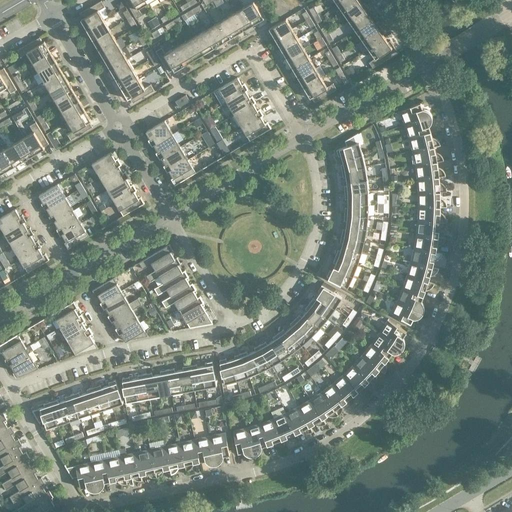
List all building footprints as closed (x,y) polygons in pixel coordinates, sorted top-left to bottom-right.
[(105,6),(101,0),(79,13),(82,17),(82,18),(81,19),(85,27),(87,30),(104,19),(99,10),(105,6)] [(148,3),(146,0),(125,0),(136,18),(142,15),(139,8),(148,3)] [(339,0),(336,2),(342,12),(359,0),(358,0),(339,0)] [(361,3),(359,0),(342,12),(349,21),(368,8),(364,2),(361,4),(361,3)] [(121,1),(116,4),(119,9),(124,6),(121,1)] [(254,1),(243,7),(254,24),(261,20),(264,18),(263,16),(254,1)] [(190,7),(187,2),(180,6),(183,11),(190,7)] [(201,10),(199,5),(191,9),(194,14),(201,10)] [(313,6),(309,9),(313,16),(317,13),(313,6)] [(254,24),(243,7),(234,13),(243,28),(244,30),(247,28),(254,24)] [(372,14),(368,8),(349,21),(356,30),(372,19),(370,16),(370,15),(372,14)] [(132,16),(127,9),(123,12),(127,19),(132,16)] [(175,9),(168,14),(170,18),(177,14),(175,9)] [(194,14),(191,9),(184,13),(187,18),(194,14)] [(310,18),(306,10),(301,13),(306,20),(310,18)] [(243,28),(234,13),(224,19),(234,36),(244,30),(243,28)] [(322,20),(317,13),(313,16),(317,23),(322,20)] [(170,18),(168,14),(160,18),(163,22),(170,18)] [(136,23),(132,16),(127,19),(131,26),(136,23)] [(182,21),(179,17),(172,21),(175,25),(182,21)] [(292,28),(286,18),(271,27),(269,28),(271,31),(275,39),(292,28)] [(314,25),(310,18),(306,20),(310,27),(314,25)] [(110,29),(104,19),(87,30),(88,32),(93,39),(110,29)] [(234,36),(224,19),(214,24),(224,42),(234,36)] [(374,22),(372,19),(356,30),(362,40),(381,27),(377,21),(374,22)] [(175,25),(172,21),(165,25),(167,30),(175,25)] [(224,42),(214,24),(204,30),(214,48),(224,42)] [(325,26),(320,28),(324,36),(329,33),(325,26)] [(385,32),(381,27),(362,40),(369,49),(385,38),(383,35),(383,34),(385,32)] [(298,38),(292,28),(275,39),(279,46),(281,48),(283,47),(298,38)] [(116,39),(110,29),(93,39),(97,46),(98,49),(116,39)] [(143,36),(139,29),(134,32),(139,39),(143,36)] [(157,30),(151,33),(154,38),(160,35),(157,30)] [(214,48),(204,30),(194,36),(204,53),(207,52),(214,48)] [(322,37),(318,30),(313,33),(317,40),(322,37)] [(333,40),(329,33),(324,36),(329,43),(333,40)] [(147,43),(143,36),(139,39),(143,46),(147,43)] [(204,53),(194,36),(184,42),(194,59),(202,55),(204,53)] [(42,41),(39,37),(18,50),(21,56),(28,52),(33,61),(50,51),(48,48),(44,41),(42,42),(42,41)] [(326,44),(322,37),(317,40),(321,47),(326,44)] [(304,48),(298,38),(283,47),(281,48),(282,51),(287,58),(304,48)] [(387,40),(385,38),(369,49),(375,58),(369,62),(373,68),(399,52),(397,49),(390,39),(387,41),(387,40)] [(121,49),(116,39),(98,49),(100,52),(104,59),(121,49)] [(194,59),(184,42),(174,48),(185,65),(188,63),(194,59)] [(336,45),(332,48),(336,55),(341,52),(336,45)] [(162,47),(155,51),(168,72),(173,70),(173,69),(174,71),(182,67),(185,65),(174,48),(165,53),(162,47)] [(310,58),(304,48),(287,58),(291,65),(292,68),(294,67),(310,58)] [(127,59),(121,49),(104,59),(108,66),(110,69),(127,59)] [(155,56),(151,49),(146,51),(150,58),(155,56)] [(334,57),(329,50),(325,52),(329,60),(334,57)] [(52,54),(50,51),(33,61),(39,71),(56,61),(52,54)] [(345,60),(341,52),(336,55),(340,62),(345,60)] [(159,63),(155,56),(150,58),(155,66),(159,63)] [(338,64),(334,57),(329,60),(333,67),(338,64)] [(315,68),(310,58),(294,67),(292,68),(294,71),(298,78),(315,68)] [(133,69),(127,59),(110,69),(112,71),(116,79),(133,69)] [(60,68),(56,61),(39,71),(45,81),(62,71),(60,68)] [(15,63),(7,67),(11,74),(19,70),(15,63)] [(0,90),(7,87),(10,93),(17,89),(4,67),(2,68),(0,69),(0,90)] [(321,77),(315,68),(298,78),(302,85),(304,88),(306,86),(321,77)] [(139,78),(133,69),(116,79),(120,86),(122,89),(139,78)] [(63,73),(62,71),(45,81),(50,91),(68,81),(63,73)] [(17,74),(13,77),(17,84),(22,81),(17,74)] [(344,75),(341,78),(345,84),(349,82),(344,75)] [(238,77),(219,88),(214,91),(222,104),(227,101),(246,90),(246,91),(248,89),(246,86),(244,83),(242,84),(241,83),(238,77)] [(327,87),(321,77),(306,86),(304,88),(306,91),(310,98),(312,97),(314,101),(315,102),(337,89),(333,83),(327,87)] [(144,88),(139,78),(122,89),(123,91),(128,99),(130,98),(131,100),(133,103),(154,90),(151,84),(144,88)] [(26,89),(22,81),(17,84),(21,91),(26,89)] [(72,88),(68,81),(50,91),(56,101),(74,91),(72,88)] [(246,90),(227,101),(234,114),(253,103),(253,104),(256,102),(254,99),(252,96),(250,97),(249,96),(246,91),(246,90)] [(75,93),(74,91),(56,101),(62,111),(79,100),(75,93)] [(29,94),(25,97),(29,104),(33,101),(29,94)] [(190,100),(186,94),(175,101),(179,107),(190,100)] [(84,108),(79,100),(62,111),(68,120),(85,110),(84,108)] [(38,108),(33,101),(29,104),(33,111),(38,108)] [(400,111),(405,124),(432,115),(431,114),(431,113),(430,112),(429,111),(428,110),(427,109),(426,108),(424,108),(423,108),(421,105),(420,102),(400,111)] [(253,103),(234,114),(242,127),(261,116),(263,115),(261,111),(260,108),(257,110),(256,109),(253,104),(253,103)] [(192,106),(187,109),(190,114),(195,111),(192,106)] [(87,112),(85,110),(68,120),(73,130),(67,133),(71,140),(93,127),(91,124),(90,122),(91,121),(87,112)] [(19,112),(12,115),(15,120),(22,116),(19,112)] [(41,114),(36,116),(40,124),(45,121),(41,114)] [(432,116),(432,115),(405,124),(409,137),(431,131),(430,128),(429,126),(429,125),(430,124),(431,123),(431,122),(432,122),(432,121),(432,119),(432,117),(432,116)] [(261,116),(242,127),(250,141),(271,128),(269,125),(267,121),(265,123),(264,121),(261,116)] [(12,122),(9,117),(2,122),(4,126),(12,122)] [(200,117),(193,121),(196,126),(203,122),(200,117)] [(205,121),(210,129),(217,124),(214,119),(209,119),(205,121)] [(173,133),(165,120),(146,131),(150,137),(150,138),(148,140),(150,143),(152,146),(154,145),(154,144),(173,133)] [(49,143),(36,121),(30,125),(33,131),(24,137),(33,152),(34,154),(37,153),(45,148),(44,146),(46,145),(49,143)] [(49,128),(45,121),(40,124),(45,131),(49,128)] [(207,130),(202,133),(205,138),(210,135),(207,130)] [(51,131),(46,133),(50,141),(55,138),(51,131)] [(431,134),(431,131),(409,137),(412,151),(434,146),(440,145),(440,144),(440,143),(440,142),(439,142),(438,141),(438,139),(436,139),(436,138),(435,138),(433,137),(432,137),(431,134)] [(181,146),(173,133),(154,144),(154,145),(157,150),(158,151),(156,153),(157,156),(159,159),(162,158),(162,157),(181,146)] [(215,136),(218,142),(223,138),(220,133),(215,136)] [(358,133),(345,140),(345,141),(347,146),(336,149),(338,156),(341,155),(341,156),(342,159),(363,154),(359,142),(356,143),(354,136),(358,133)] [(33,152),(24,137),(14,143),(24,160),(32,156),(34,154),(33,152)] [(24,160),(14,143),(4,149),(14,164),(15,166),(18,164),(24,160)] [(188,159),(181,146),(162,157),(162,158),(165,163),(166,164),(163,166),(167,172),(169,171),(169,170),(188,159)] [(222,150),(225,154),(230,151),(227,146),(222,150)] [(434,146),(412,151),(415,164),(437,161),(443,160),(443,159),(443,158),(442,157),(442,156),(441,155),(440,154),(439,153),(437,152),(435,152),(435,149),(434,146)] [(14,164),(4,149),(0,151),(0,163),(5,172),(12,167),(15,166),(14,164)] [(220,150),(215,153),(218,158),(223,155),(220,150)] [(114,158),(111,152),(92,163),(100,176),(119,165),(119,166),(121,164),(120,161),(118,158),(115,159),(114,158)] [(365,166),(363,154),(342,159),(343,162),(343,163),(341,164),(342,171),(365,166)] [(196,172),(188,159),(169,170),(169,171),(172,176),(173,177),(171,178),(173,182),(175,185),(196,172)] [(437,161),(415,164),(417,178),(439,176),(445,176),(445,174),(445,173),(445,172),(444,171),(443,170),(443,169),(442,168),(441,168),(439,167),(438,167),(438,164),(437,161)] [(119,165),(100,176),(108,189),(127,178),(127,179),(129,177),(127,174),(125,171),(123,172),(122,171),(119,166),(119,165)] [(367,178),(365,166),(342,171),(343,177),(346,177),(346,178),(347,181),(367,178)] [(439,176),(417,178),(418,192),(440,191),(447,191),(447,190),(446,189),(446,188),(446,187),(445,186),(445,185),(444,184),(443,183),(442,182),(441,182),(440,182),(440,179),(439,176)] [(127,178),(108,189),(115,202),(134,191),(137,190),(135,186),(133,184),(131,185),(130,184),(127,179),(127,178)] [(369,191),(367,178),(347,181),(347,184),(347,185),(344,185),(345,192),(369,191)] [(80,181),(75,184),(78,189),(83,186),(80,181)] [(66,197),(58,183),(39,195),(43,201),(43,202),(41,203),(43,206),(45,210),(47,208),(66,197)] [(83,186),(78,189),(81,195),(86,192),(83,186)] [(134,191),(115,202),(123,216),(144,203),(142,200),(141,196),(138,198),(137,197),(134,191)] [(369,203),(369,191),(345,192),(345,199),(348,199),(348,200),(348,203),(369,203)] [(440,191),(418,192),(418,206),(441,206),(441,207),(447,207),(447,206),(447,205),(447,204),(446,204),(446,202),(445,201),(445,200),(444,199),(443,198),(442,197),(441,197),(440,194),(440,191)] [(74,210),(66,197),(47,208),(50,213),(51,215),(49,216),(50,219),(53,223),(55,221),(74,210)] [(369,203),(348,203),(348,206),(348,207),(345,207),(344,214),(368,215),(369,203)] [(441,206),(418,206),(418,220),(446,222),(446,220),(446,219),(446,218),(445,217),(445,216),(444,215),(443,214),(442,213),(441,212),(441,209),(441,207),(441,206)] [(19,215),(16,208),(0,217),(0,225),(4,233),(23,222),(24,222),(26,221),(24,218),(22,214),(20,216),(19,215)] [(81,222),(74,210),(55,221),(58,226),(59,228),(56,229),(58,232),(60,236),(63,234),(62,234),(81,222)] [(368,215),(344,214),(344,220),(347,221),(346,222),(346,225),(367,228),(368,215)] [(446,222),(418,220),(416,234),(439,236),(439,233),(439,231),(441,230),(442,229),(443,228),(444,228),(444,227),(445,226),(445,225),(446,224),(446,223),(446,222)] [(23,222),(4,233),(12,246),(31,235),(34,234),(31,229),(30,227),(28,229),(27,227),(24,222),(23,222)] [(89,236),(81,222),(62,234),(63,234),(66,239),(66,240),(64,242),(66,245),(68,248),(89,236)] [(367,228),(346,225),(346,228),(345,229),(343,228),(341,235),(365,240),(367,228)] [(439,236),(416,234),(414,247),(436,251),(437,248),(437,246),(438,245),(440,245),(441,244),(442,243),(443,242),(443,241),(444,240),(444,239),(444,238),(445,237),(439,236)] [(31,235),(12,246),(20,259),(39,248),(41,247),(37,240),(35,242),(34,240),(31,235)] [(365,240),(341,235),(340,241),(342,242),(342,243),(341,246),(362,252),(365,240)] [(152,263),(156,270),(175,259),(175,258),(171,253),(171,252),(173,251),(171,247),(169,244),(139,262),(143,269),(152,263)] [(362,252),(341,246),(341,249),(340,250),(338,249),(335,256),(358,264),(362,252)] [(436,251),(414,247),(411,261),(433,266),(434,263),(434,261),(435,260),(437,260),(438,259),(439,258),(440,257),(441,255),(442,254),(442,253),(442,252),(436,251)] [(42,253),(39,248),(20,259),(28,272),(49,260),(47,256),(45,253),(43,254),(42,253)] [(358,264),(335,256),(333,262),(336,263),(335,264),(334,267),(353,275),(358,264)] [(177,257),(175,258),(175,259),(156,270),(147,275),(150,282),(159,276),(163,283),(182,272),(182,271),(179,266),(178,265),(181,264),(179,260),(177,257)] [(433,266),(411,261),(407,274),(429,281),(430,278),(430,275),(432,275),(433,274),(435,274),(436,273),(437,272),(437,271),(438,270),(438,269),(439,268),(439,267),(433,266)] [(353,275),(334,267),(333,270),(332,270),(330,269),(326,276),(348,287),(353,275)] [(185,270),(182,271),(182,272),(163,283),(154,288),(158,294),(167,289),(171,295),(171,296),(190,285),(190,284),(187,279),(186,278),(188,276),(186,273),(185,270)] [(371,273),(367,281),(372,283),(375,275),(371,273)] [(429,281),(407,274),(403,287),(424,295),(425,293),(426,290),(427,290),(428,289),(430,289),(431,288),(432,287),(433,286),(433,285),(434,285),(434,284),(434,283),(435,282),(429,281)] [(122,290),(114,277),(92,290),(94,293),(96,296),(99,295),(99,296),(102,301),(103,302),(122,290)] [(372,283),(367,281),(364,290),(368,292),(372,283)] [(322,284),(321,285),(334,292),(336,289),(323,282),(322,284)] [(192,283),(190,284),(190,285),(171,296),(171,295),(162,301),(166,307),(175,302),(179,309),(198,298),(198,297),(194,292),(194,291),(196,289),(194,286),(192,283)] [(320,293),(318,296),(335,308),(342,297),(334,292),(321,285),(318,291),(320,292),(320,293)] [(424,295),(403,287),(397,300),(423,312),(424,311),(424,310),(424,309),(424,307),(424,306),(424,305),(423,303),(422,302),(422,301),(421,301),(422,298),(424,295)] [(129,303),(122,290),(103,302),(102,301),(100,303),(102,306),(104,309),(106,308),(107,309),(110,314),(110,315),(129,303)] [(200,296),(198,297),(198,298),(179,309),(190,327),(213,323),(202,305),(201,304),(204,302),(202,300),(200,296)] [(335,308),(318,296),(316,298),(315,299),(313,298),(309,303),(328,318),(335,308)] [(142,304),(138,297),(129,303),(110,315),(110,314),(108,315),(110,319),(112,322),(114,321),(115,322),(118,327),(137,316),(133,309),(142,304)] [(423,312),(397,300),(391,313),(392,313),(410,323),(411,323),(412,320),(414,318),(415,318),(417,317),(418,317),(419,316),(420,316),(421,315),(422,315),(422,313),(423,313),(423,312)] [(75,304),(73,301),(52,314),(60,327),(79,316),(79,315),(76,310),(75,309),(77,307),(75,304)] [(328,318),(309,303),(305,308),(307,310),(306,311),(304,313),(320,327),(328,318)] [(157,312),(155,307),(149,310),(152,315),(157,312)] [(353,309),(348,316),(352,319),(357,312),(353,309)] [(362,312),(359,317),(363,320),(367,315),(362,312)] [(320,327),(304,313),(302,315),(301,316),(299,314),(294,319),(311,336),(320,327)] [(410,324),(410,323),(392,313),(391,315),(409,325),(410,324)] [(81,314),(79,315),(79,316),(60,327),(68,340),(87,328),(86,328),(83,323),(83,322),(85,320),(83,317),(81,314)] [(148,336),(137,316),(118,327),(115,328),(117,332),(119,335),(121,334),(122,335),(126,341),(148,336)] [(352,319),(348,316),(343,324),(346,327),(352,319)] [(358,317),(351,326),(356,330),(363,321),(358,317)] [(311,336),(294,319),(290,323),(291,326),(288,328),(302,344),(311,336)] [(387,320),(379,332),(403,348),(404,347),(404,346),(405,345),(405,344),(405,343),(405,342),(405,341),(405,340),(404,339),(404,338),(403,337),(405,334),(406,331),(387,320)] [(89,327),(86,328),(87,328),(68,340),(76,354),(98,348),(91,336),(90,335),(93,333),(91,330),(89,327)] [(302,344),(288,328),(286,330),(285,331),(283,329),(278,333),(292,352),(302,344)] [(337,331),(331,337),(335,341),(341,334),(337,331)] [(347,332),(344,336),(349,341),(353,336),(347,332)] [(403,348),(379,332),(371,343),(389,357),(391,354),(393,352),(394,352),(396,352),(397,352),(399,352),(400,351),(401,350),(402,349),(403,348)] [(292,352),(278,333),(273,337),(274,339),(273,339),(271,341),(282,359),(292,352)] [(5,359),(5,360),(26,347),(18,334),(0,344),(0,351),(1,353),(3,351),(4,352),(7,358),(5,359)] [(50,345),(44,337),(39,340),(44,348),(50,345)] [(335,341),(331,337),(325,344),(328,347),(335,341)] [(266,341),(260,344),(271,365),(282,359),(271,341),(268,343),(267,343),(266,341)] [(389,357),(371,343),(363,354),(380,369),(379,369),(384,373),(385,372),(385,371),(386,370),(387,368),(387,367),(387,366),(387,364),(386,363),(386,361),(387,359),(389,357)] [(271,365),(260,344),(254,347),(255,350),(254,350),(251,352),(260,371),(271,365)] [(334,346),(330,350),(335,354),(339,350),(334,346)] [(39,368),(26,347),(5,360),(7,363),(8,366),(11,364),(11,365),(18,377),(39,368)] [(319,350),(312,356),(315,360),(322,354),(319,350)] [(246,351),(240,353),(249,376),(260,371),(251,352),(248,353),(246,351)] [(249,376),(240,353),(234,356),(235,358),(234,358),(231,359),(237,380),(249,376)] [(380,369),(363,354),(353,364),(369,380),(374,384),(375,383),(376,382),(376,380),(377,379),(377,378),(377,377),(377,376),(376,375),(376,374),(376,373),(378,371),(379,369),(380,369)] [(315,360),(312,356),(305,362),(308,365),(315,360)] [(225,383),(237,380),(231,359),(228,360),(227,361),(226,358),(219,359),(225,383)] [(322,358),(317,362),(321,367),(326,363),(322,358)] [(205,365),(201,366),(205,387),(217,385),(212,361),(205,362),(205,365)] [(317,363),(312,366),(317,371),(321,368),(317,363)] [(197,364),(190,365),(194,389),(205,387),(201,366),(198,367),(197,367),(197,364)] [(369,380),(353,364),(343,374),(359,390),(358,391),(362,395),(363,395),(364,394),(364,393),(365,392),(365,391),(366,390),(366,389),(366,388),(366,386),(366,385),(365,384),(367,382),(369,380)] [(194,389),(190,365),(182,366),(183,369),(182,369),(179,370),(183,391),(194,389)] [(298,367),(290,372),(292,376),(300,371),(298,367)] [(174,368),(167,369),(172,393),(183,391),(179,370),(176,371),(175,371),(174,368)] [(172,393),(167,369),(160,371),(160,373),(160,374),(156,374),(160,395),(172,393)] [(152,372),(145,373),(149,397),(160,395),(156,374),(153,375),(152,375),(152,372)] [(292,376),(290,372),(282,377),(285,381),(292,376)] [(149,397),(145,373),(137,375),(138,378),(137,378),(134,378),(138,399),(149,397)] [(359,390),(343,374),(333,383),(347,400),(347,401),(351,405),(352,404),(353,403),(353,402),(354,402),(354,400),(355,399),(355,398),(355,397),(354,396),(354,395),(354,394),(356,392),(358,391),(359,390)] [(126,401),(138,399),(134,378),(131,379),(130,379),(130,376),(122,378),(126,401)] [(109,385),(105,386),(112,406),(123,402),(116,379),(108,382),(109,385)] [(275,380),(266,384),(268,389),(277,385),(275,380)] [(347,400),(333,383),(322,391),(339,415),(340,414),(340,413),(341,412),(342,410),(342,409),(343,408),(343,407),(343,405),(342,404),(344,402),(347,401),(347,400)] [(101,384),(94,387),(101,410),(112,406),(105,386),(102,387),(101,384)] [(268,389),(266,384),(258,388),(260,392),(268,389)] [(101,410),(94,387),(87,389),(88,392),(87,392),(84,393),(90,413),(101,410)] [(339,415),(322,391),(310,399),(322,418),(323,418),(325,416),(327,415),(328,415),(330,416),(331,416),(333,416),(334,416),(336,416),(337,415),(339,415)] [(79,392),(72,394),(80,417),(90,413),(84,393),(81,394),(80,394),(79,392)] [(80,417),(72,394),(65,396),(66,399),(65,399),(62,400),(69,420),(80,417)] [(57,399),(50,401),(58,424),(69,420),(62,400),(59,401),(58,402),(57,399)] [(322,418),(310,399),(298,406),(309,426),(310,426),(312,424),(314,423),(316,424),(317,424),(318,425),(320,425),(321,425),(323,424),(324,424),(325,424),(326,423),(323,418),(322,418)] [(58,424),(50,401),(43,404),(44,406),(44,407),(32,410),(39,421),(44,420),(47,428),(58,424)] [(309,426),(298,406),(286,413),(296,433),(299,431),(301,430),(301,431),(303,431),(304,432),(306,432),(307,432),(308,432),(310,432),(311,432),(312,431),(313,431),(310,426),(309,426)] [(3,412),(0,414),(0,415),(0,414),(0,432),(8,428),(8,427),(5,422),(4,421),(7,419),(3,412)] [(296,433),(286,413),(273,418),(282,439),(285,438),(286,437),(287,437),(289,438),(290,438),(291,439),(293,439),(294,439),(296,439),(297,439),(298,439),(299,438),(296,433)] [(282,439),(273,418),(260,423),(268,444),(273,442),(274,443),(275,444),(277,445),(278,445),(279,445),(280,445),(281,445),(282,445),(283,445),(285,445),(282,439)] [(268,444),(260,423),(247,427),(255,455),(256,454),(258,454),(259,453),(260,452),(261,451),(261,450),(261,449),(262,448),(262,447),(262,446),(265,445),(268,444)] [(11,426),(8,427),(8,428),(0,432),(0,449),(16,441),(15,440),(12,435),(12,434),(15,432),(11,426)] [(255,455),(247,427),(233,431),(238,453),(241,452),(244,451),(245,452),(246,453),(247,454),(248,454),(249,455),(251,455),(252,455),(254,455),(255,455)] [(225,432),(210,435),(216,464),(217,464),(218,463),(219,463),(220,462),(221,461),(222,459),(223,459),(223,458),(223,457),(224,456),(224,455),(227,455),(230,454),(225,432)] [(216,464),(210,435),(195,439),(200,461),(203,460),(206,459),(206,460),(207,461),(208,462),(209,463),(210,463),(211,464),(212,464),(213,464),(214,464),(216,464)] [(18,438),(15,440),(16,441),(0,449),(0,458),(4,464),(4,465),(23,454),(23,453),(20,448),(19,447),(22,445),(18,438)] [(86,439),(79,441),(81,448),(87,446),(87,443),(86,439)] [(200,461),(195,439),(180,442),(185,464),(186,470),(187,470),(188,470),(189,469),(190,469),(191,467),(193,466),(193,465),(194,464),(194,463),(194,462),(197,461),(200,461)] [(185,464),(180,442),(165,445),(170,467),(171,474),(172,473),(174,473),(175,472),(177,471),(177,470),(178,469),(178,468),(179,467),(179,466),(179,465),(182,465),(185,464)] [(170,467),(165,445),(150,449),(157,477),(158,476),(159,476),(161,475),(162,474),(163,473),(163,472),(164,471),(164,470),(164,469),(167,468),(170,467)] [(157,477),(150,449),(136,452),(140,474),(141,474),(144,473),(146,473),(147,474),(148,475),(149,475),(149,476),(151,476),(152,477),(153,477),(154,477),(155,477),(157,477)] [(26,451),(23,453),(23,454),(4,465),(4,464),(0,466),(0,475),(8,471),(12,477),(12,478),(31,466),(28,461),(27,460),(30,458),(26,451)] [(140,474),(136,452),(121,455),(126,477),(129,477),(131,476),(132,477),(133,478),(134,478),(135,479),(136,480),(137,480),(138,480),(139,480),(141,480),(142,480),(141,474),(140,474)] [(126,477),(121,455),(106,459),(111,481),(114,480),(117,479),(117,480),(118,481),(119,482),(120,483),(121,483),(123,484),(125,484),(126,484),(127,483),(126,477)] [(111,481),(106,459),(91,462),(97,490),(99,490),(100,489),(102,488),(103,487),(104,486),(104,485),(104,484),(105,483),(105,482),(108,481),(111,481)] [(97,490),(91,462),(67,467),(65,464),(73,478),(73,477),(78,476),(79,478),(81,486),(81,487),(84,486),(87,486),(87,487),(88,487),(89,488),(90,489),(91,490),(93,490),(94,490),(96,490),(97,490)] [(34,464),(31,466),(12,478),(12,477),(2,483),(6,490),(16,484),(19,490),(20,491),(39,479),(38,479),(35,474),(35,473),(38,471),(34,464)] [(41,477),(38,479),(39,479),(20,491),(19,490),(10,496),(14,503),(23,497),(27,503),(27,504),(46,492),(43,487),(42,485),(45,484),(41,477)] [(49,490),(46,492),(27,504),(27,503),(17,509),(19,511),(26,511),(31,510),(32,511),(43,511),(54,506),(51,500),(50,498),(53,497),(49,490)]
